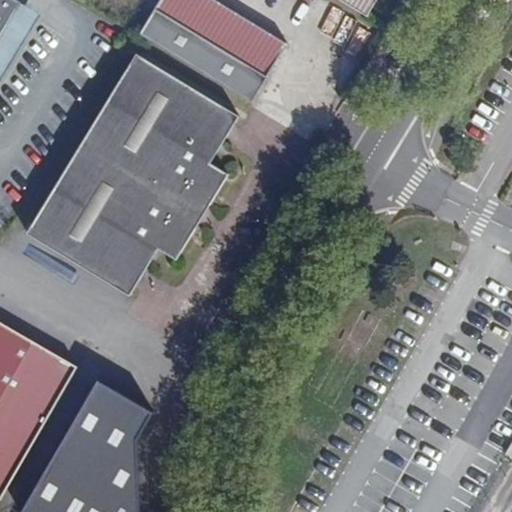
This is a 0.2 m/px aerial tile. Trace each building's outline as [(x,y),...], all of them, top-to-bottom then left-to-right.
[(0,0),(0,35),(19,4),(11,0),(0,0)] [(288,45),(213,0),(161,0),(141,35),(253,103),(288,45)] [(340,0),(366,16),(375,0),(340,0)] [(19,4),(0,35),(0,83),(41,17),(19,4)] [(242,120),(139,57),(30,235),(131,298),(161,251),(178,262),(230,177),(214,167),(242,120)] [(78,366),(0,321),(0,497),(1,498),(78,366)] [(151,412),(98,380),(21,511),(137,511),(136,436),(151,412)] [(317,511),(348,458),(319,442),(279,511),(317,511)]
